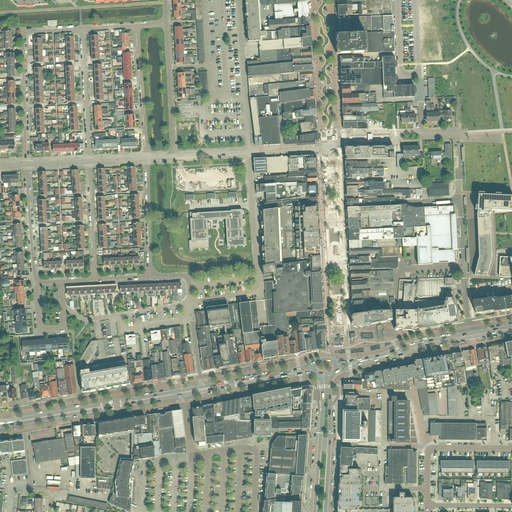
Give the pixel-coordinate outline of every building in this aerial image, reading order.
[(274,5),(275,20),(298,19),(310,18),(308,2),(294,3),(294,4),(274,5)] [(259,41),(278,40),(278,31),(266,32),(260,33),(258,3),(247,4),(247,6),(246,6),(246,14),(248,14),(248,16),(246,16),(246,17),(248,17),(248,19),(246,19),(247,27),(248,27),(249,29),(247,29),(248,36),(248,42),(259,41)] [(352,15),(391,15),(391,4),(366,5),(337,6),(338,17),(348,16),(352,16),(352,15)] [(173,18),(175,18),(182,18),(182,17),(183,17),(183,14),(190,14),(190,10),(187,10),(187,11),(174,12),(174,15),(173,15),(173,18)] [(393,16),(370,17),(371,33),(364,33),(363,34),(340,35),(340,38),(341,54),(364,53),(374,53),(387,53),(391,53),(391,52),(395,52),(394,40),(393,16)] [(360,31),(370,31),(370,17),(338,18),(338,25),(342,24),(342,23),(353,23),(353,24),(359,24),(359,31),(360,31)] [(278,27),(310,25),(310,18),(298,19),(275,20),(268,21),(269,27),(265,27),(265,29),(278,28),(278,27)] [(354,32),(354,33),(357,33),(357,31),(359,31),(359,24),(353,24),(353,23),(342,23),(342,24),(338,25),(339,28),(349,27),(352,27),(352,29),(354,32)] [(278,31),(278,40),(306,38),(306,37),(311,37),(310,27),(281,29),(281,31),(278,31)] [(311,37),(306,38),(278,40),(259,41),(260,54),(277,51),(312,49),(311,37)] [(129,44),(128,41),(114,41),(115,45),(119,45),(118,43),(119,43),(120,48),(117,48),(117,51),(118,51),(126,51),(126,48),(129,47),(130,47),(130,44),(129,44)] [(312,55),(312,49),(277,51),(260,54),(260,59),(257,59),(257,62),(277,59),(277,58),(286,57),(312,55)] [(248,66),(248,67),(274,65),(289,64),(312,62),(312,55),(286,57),(277,58),(277,59),(257,62),(247,62),(248,66)] [(341,85),(341,87),(369,85),(369,86),(383,85),(384,98),(414,97),(414,95),(415,94),(416,93),(416,92),(416,91),(416,90),(416,89),(415,89),(414,87),(414,85),(396,86),(396,83),(397,82),(397,81),(398,80),(398,79),(397,78),(397,77),(396,76),(395,75),(395,68),(396,67),(397,66),(397,65),(397,64),(396,63),(396,62),(395,61),(395,57),(382,58),(382,69),(378,69),(374,69),(373,69),(372,69),(372,68),(355,69),(350,69),(341,70),(341,85)] [(248,77),(313,71),(312,62),(289,64),(274,65),(248,67),(248,77)] [(280,93),(314,89),(313,71),(248,77),(250,98),(256,97),(277,96),(280,95),(280,93)] [(369,92),(369,86),(369,85),(341,87),(342,94),(369,92)] [(283,104),(315,100),(314,91),(314,89),(280,93),(280,95),(277,96),(256,97),(261,137),(262,145),(262,146),(280,145),(277,105),(283,104)] [(186,92),(179,93),(179,99),(182,99),(182,102),(188,101),(187,98),(186,98),(186,95),(192,94),(192,93),(193,93),(193,92),(188,92),(186,92)] [(342,104),(377,102),(376,93),(342,95),(342,104)] [(255,138),(261,137),(256,98),(250,98),(255,138)] [(283,104),(284,114),(298,112),(298,110),(315,108),(315,100),(283,104)] [(407,103),(407,108),(408,112),(408,115),(408,123),(411,122),(411,123),(412,123),(412,122),(416,122),(416,115),(415,115),(412,115),(411,111),(410,111),(410,106),(413,106),(413,103),(407,103)] [(440,122),(440,118),(439,113),(434,113),(434,105),(431,105),(430,105),(431,111),(432,110),(433,122),(440,122)] [(283,120),(285,120),(298,118),(304,118),(305,117),(315,116),(315,110),(301,111),(298,113),(298,112),(284,114),(283,114),(283,120)] [(439,113),(440,118),(445,118),(445,120),(448,120),(448,121),(450,121),(450,120),(451,120),(451,111),(444,111),(445,114),(441,114),(440,113),(439,113)] [(408,123),(408,115),(399,115),(399,118),(401,119),(401,123),(408,123)] [(298,118),(285,120),(286,125),(296,124),(300,124),(311,123),(311,124),(316,123),(315,116),(305,117),(304,118),(298,118)] [(343,129),(344,129),(346,129),(346,130),(351,130),(368,129),(367,122),(343,122),(343,129)] [(316,131),(316,123),(311,124),(311,123),(300,124),(301,133),(316,131)] [(128,131),(129,139),(129,148),(136,148),(136,146),(136,139),(132,139),(131,134),(135,134),(135,131),(128,131)] [(110,140),(110,149),(118,149),(117,141),(120,141),(119,132),(116,132),(116,140),(114,140),(113,137),(110,137),(110,140)] [(129,139),(122,140),(122,132),(119,132),(120,141),(122,141),(122,148),(129,148),(129,139)] [(284,145),(315,143),(316,142),(317,141),(316,133),(313,134),(284,138),(284,145)] [(5,150),(8,150),(8,135),(4,136),(5,139),(0,139),(1,151),(5,151),(5,150)] [(511,145),(460,143),(466,275),(474,275),(486,276),(511,277),(511,145)] [(431,158),(431,160),(431,164),(436,163),(436,160),(442,159),(445,158),(445,161),(451,160),(451,144),(445,144),(445,153),(442,153),(442,152),(429,153),(429,156),(430,157),(430,158),(431,158)] [(345,152),(345,160),(346,160),(362,159),(379,159),(394,158),(393,146),(349,147),(349,148),(349,149),(346,152),(345,152)] [(419,146),(412,147),(412,155),(416,155),(416,157),(419,157),(419,159),(423,158),(423,153),(419,153),(419,146)] [(412,155),(412,147),(403,147),(403,154),(397,154),(397,158),(397,168),(401,168),(401,158),(406,158),(406,156),(412,155)] [(317,169),(317,157),(310,157),(310,156),(290,157),(290,158),(288,158),(288,157),(287,157),(254,159),(254,174),(268,173),(291,171),(298,171),(298,170),(317,169)] [(380,167),(379,159),(362,159),(362,162),(357,162),(357,161),(353,162),(353,161),(345,161),(345,162),(345,168),(352,167),(372,167),(380,167)] [(190,171),(190,183),(231,182),(231,170),(211,171),(211,170),(190,171)] [(288,183),(287,183),(287,178),(287,175),(264,177),(264,184),(288,183)] [(347,191),(381,190),(382,181),(376,181),(363,182),(363,185),(348,186),(346,186),(347,191)] [(296,201),(317,199),(317,197),(318,197),(317,184),(307,185),(307,183),(298,184),(298,183),(288,183),(264,184),(256,185),(256,193),(266,192),(266,202),(293,199),(293,200),(292,200),(295,200),(296,201)] [(449,196),(448,183),(428,184),(428,197),(449,196)] [(372,198),(376,198),(376,194),(382,194),(383,195),(403,195),(403,196),(410,196),(410,190),(406,190),(402,190),(381,190),(347,191),(347,199),(372,198)] [(347,199),(347,207),(395,205),(395,197),(376,198),(372,198),(347,199)] [(295,200),(292,200),(265,204),(265,210),(282,208),(297,206),(298,207),(318,204),(317,199),(296,201),(295,200)] [(282,208),(265,210),(260,211),(261,236),(262,246),(261,246),(262,251),(262,253),(271,252),(296,249),(307,249),(307,248),(320,246),(319,239),(319,228),(319,220),(318,204),(298,207),(297,206),(282,208)] [(402,247),(417,246),(418,265),(432,265),(432,263),(455,262),(454,250),(453,250),(451,215),(454,215),(454,206),(424,208),(424,207),(411,208),(410,207),(409,207),(408,207),(407,207),(406,205),(400,206),(400,205),(347,208),(349,241),(349,249),(362,248),(375,248),(375,247),(378,247),(398,246),(402,246),(402,247)] [(11,215),(11,214),(20,213),(20,207),(14,207),(14,210),(11,210),(11,212),(8,212),(9,215),(10,215),(11,215)] [(234,210),(231,210),(231,211),(220,212),(212,212),(200,213),(200,212),(197,212),(189,213),(191,238),(191,241),(189,241),(189,249),(208,248),(207,220),(225,219),(227,247),(246,246),(246,238),(243,238),(243,235),(242,210),(234,210)] [(320,247),(320,246),(307,248),(307,249),(296,249),(271,252),(262,253),(262,265),(272,264),(281,263),(302,260),(302,259),(308,259),(310,257),(320,256),(320,247)] [(398,256),(398,246),(378,247),(375,247),(375,248),(362,248),(349,249),(349,256),(350,256),(378,255),(378,256),(379,258),(398,256)] [(18,258),(24,258),(23,252),(17,252),(16,251),(14,251),(14,256),(12,256),(12,257),(6,258),(6,259),(18,259),(18,258)] [(372,256),(378,256),(378,255),(350,256),(350,263),(370,263),(371,263),(370,256),(372,256)] [(272,264),(262,265),(263,275),(272,274),(273,276),(321,269),(320,256),(310,257),(308,259),(302,259),(302,260),(281,263),(272,264)] [(398,263),(398,256),(379,258),(378,256),(372,256),(370,256),(371,263),(370,263),(370,264),(396,263),(398,263)] [(16,272),(16,270),(24,270),(24,264),(18,264),(18,267),(15,267),(16,269),(13,269),(13,272),(16,272)] [(273,296),(273,299),(273,302),(274,306),(274,309),(274,312),(274,314),(286,313),(296,313),(319,311),(323,311),(322,296),(322,287),(321,269),(273,276),(274,281),(275,285),(275,288),(276,292),(272,293),(273,296)] [(453,282),(452,278),(419,279),(415,298),(413,308),(417,308),(417,318),(419,328),(456,322),(455,316),(456,314),(456,312),(456,310),(456,309),(455,307),(454,305),(453,304),(453,295),(451,295),(451,291),(445,291),(445,285),(451,285),(451,282),(453,282)] [(418,328),(416,318),(416,308),(412,308),(418,279),(417,280),(399,280),(397,310),(395,311),(395,320),(396,327),(395,327),(394,328),(394,329),(395,330),(395,331),(396,331),(397,331),(398,331),(398,330),(398,329),(402,329),(402,331),(405,330),(408,330),(410,331),(411,329),(414,329),(418,328)] [(9,289),(12,289),(12,286),(9,286),(9,280),(3,281),(3,287),(9,287),(9,289)] [(370,283),(370,282),(351,283),(351,288),(351,290),(370,289),(370,290),(393,289),(393,282),(370,283)] [(363,298),(365,297),(370,297),(370,298),(380,298),(394,298),(393,289),(370,290),(364,290),(351,291),(352,299),(363,298)] [(16,297),(13,298),(13,301),(16,301),(16,299),(18,299),(24,298),(24,292),(15,293),(16,297)] [(511,308),(511,295),(477,301),(476,295),(476,297),(472,298),(473,308),(474,308),(475,313),(493,310),(493,311),(511,308)] [(352,300),(352,306),(364,305),(364,303),(371,303),(371,305),(380,305),(380,298),(370,298),(370,297),(365,297),(365,299),(352,300)] [(360,312),(353,313),(353,314),(352,314),(353,327),(354,327),(355,328),(363,327),(364,326),(365,326),(365,325),(370,324),(378,323),(377,323),(379,322),(380,323),(387,321),(391,320),(392,320),(392,319),(391,310),(392,310),(392,305),(390,305),(390,304),(394,304),(394,305),(395,305),(394,298),(380,298),(380,305),(380,307),(380,311),(369,312),(364,313),(364,312),(360,312)] [(243,334),(247,363),(256,361),(254,349),(253,332),(252,327),(252,323),(251,320),(251,316),(251,313),(250,309),(250,305),(249,302),(239,303),(242,329),(242,334),(243,334)] [(235,337),(239,364),(245,363),(242,337),(241,337),(240,329),(241,329),(240,323),(241,323),(239,303),(229,305),(231,315),(232,323),(234,334),(234,337),(235,337)] [(207,308),(210,331),(231,328),(228,305),(207,308)] [(364,305),(352,306),(352,313),(353,313),(360,312),(364,312),(364,313),(369,312),(380,311),(380,307),(380,305),(364,306),(364,305)] [(206,341),(210,370),(215,369),(212,352),(210,334),(209,332),(210,332),(210,331),(207,308),(206,308),(207,311),(202,311),(203,316),(205,331),(206,341)] [(196,316),(200,342),(206,341),(205,331),(203,316),(202,311),(195,312),(196,316)] [(324,316),(323,311),(319,311),(296,313),(296,316),(297,319),(310,318),(324,317),(324,316)] [(286,333),(286,332),(286,331),(287,331),(287,332),(288,332),(288,333),(286,316),(286,313),(274,314),(274,316),(274,319),(275,322),(275,325),(278,357),(287,355),(287,354),(288,352),(288,346),(287,344),(288,344),(287,335),(286,335),(286,333)] [(299,326),(302,326),(308,325),(312,325),(311,323),(314,325),(317,324),(317,326),(325,325),(324,318),(297,320),(297,326),(299,326)] [(278,357),(275,325),(269,326),(260,327),(259,326),(259,331),(260,338),(262,360),(278,357)] [(306,352),(310,351),(309,336),(311,336),(310,332),(309,332),(309,331),(308,325),(302,326),(303,332),(303,333),(306,352)] [(173,328),(175,340),(179,371),(179,370),(180,375),(186,374),(185,365),(184,364),(184,362),(185,362),(184,352),(182,341),(183,341),(181,327),(173,328)] [(175,340),(173,328),(167,329),(167,330),(168,341),(175,340)] [(169,351),(168,341),(167,330),(160,330),(160,331),(161,340),(162,350),(162,351),(164,372),(165,378),(172,377),(170,365),(170,360),(169,351)] [(152,341),(161,340),(160,331),(150,332),(152,341)] [(262,360),(260,338),(259,331),(253,332),(254,349),(256,361),(262,360)] [(298,343),(297,331),(293,331),(294,341),(293,341),(292,337),(291,337),(291,341),(289,341),(289,346),(290,354),(299,353),(298,344),(298,343)] [(216,368),(223,367),(222,359),(221,360),(217,340),(217,333),(211,334),(213,352),(216,368)] [(222,359),(223,367),(230,366),(225,339),(225,335),(217,336),(217,333),(217,340),(221,360),(222,359)] [(326,347),(325,333),(316,334),(318,350),(325,348),(326,347)] [(225,339),(230,366),(238,364),(234,337),(234,334),(225,335),(225,339)] [(125,336),(126,345),(136,344),(135,335),(125,336)] [(82,393),(130,384),(127,366),(125,366),(124,360),(89,366),(89,364),(94,355),(99,354),(99,350),(96,348),(98,346),(97,340),(91,342),(79,360),(82,393)] [(179,371),(175,340),(168,341),(169,351),(170,351),(171,354),(175,354),(175,355),(174,355),(174,356),(170,357),(173,376),(179,375),(179,371)] [(210,370),(206,341),(200,342),(200,343),(199,343),(200,348),(203,371),(210,370)] [(192,351),(191,342),(190,342),(185,342),(186,345),(184,345),(183,344),(184,352),(186,352),(187,355),(191,354),(190,351),(192,351)] [(497,346),(500,366),(500,367),(504,367),(503,366),(506,366),(504,349),(503,344),(497,345),(497,346)] [(497,346),(487,347),(488,350),(491,372),(500,371),(500,366),(497,346)] [(483,359),(481,348),(477,349),(479,364),(481,364),(482,370),(486,369),(486,366),(486,365),(485,365),(485,361),(484,361),(484,359),(483,359)] [(477,365),(475,350),(462,352),(464,362),(465,368),(466,371),(465,371),(468,385),(478,384),(477,373),(472,374),(471,367),(476,366),(475,365),(477,365)] [(154,353),(154,354),(155,362),(156,365),(155,365),(157,377),(158,379),(165,378),(164,372),(162,351),(159,351),(161,362),(162,362),(162,363),(159,363),(159,361),(158,362),(157,353),(154,353)] [(191,355),(191,354),(187,355),(186,352),(184,352),(185,362),(185,363),(186,364),(187,374),(194,373),(194,372),(195,372),(192,354),(191,355)] [(150,357),(150,360),(150,361),(151,366),(152,380),(157,379),(158,379),(157,377),(155,365),(156,365),(155,362),(154,354),(154,353),(152,353),(152,357),(150,357)] [(465,377),(461,353),(452,354),(453,360),(451,360),(452,365),(451,365),(452,370),(452,369),(453,369),(454,369),(455,378),(456,378),(457,385),(466,384),(465,377)] [(444,355),(447,369),(447,372),(453,372),(452,369),(452,370),(451,365),(452,365),(451,360),(451,354),(444,355)] [(130,384),(145,381),(142,361),(141,355),(137,356),(137,361),(134,361),(134,359),(128,360),(128,366),(127,366),(130,384)] [(422,359),(424,368),(426,381),(427,391),(447,388),(447,416),(455,416),(455,386),(453,377),(448,378),(447,372),(447,369),(444,355),(437,356),(437,357),(430,358),(422,359)] [(403,367),(388,370),(392,390),(410,391),(408,381),(414,380),(415,387),(418,389),(422,411),(423,411),(424,416),(438,416),(436,397),(435,393),(427,394),(427,391),(426,381),(424,368),(422,359),(414,361),(414,365),(410,366),(403,367)] [(142,361),(145,381),(151,380),(149,361),(150,361),(150,360),(142,361)] [(57,379),(58,379),(60,396),(67,395),(65,380),(65,378),(63,361),(55,362),(57,379)] [(77,394),(73,365),(64,366),(66,381),(67,380),(69,395),(77,394)] [(376,390),(392,390),(388,370),(373,372),(376,390)] [(367,389),(376,390),(373,372),(364,374),(365,379),(367,389)] [(58,397),(58,396),(56,381),(53,382),(53,377),(48,377),(49,386),(50,386),(51,395),(51,398),(58,397)] [(38,378),(33,379),(34,389),(33,389),(35,399),(41,398),(41,397),(38,378)] [(361,381),(344,381),(343,389),(361,389),(361,381)] [(300,404),(310,404),(311,387),(309,385),(302,387),(300,404)] [(290,389),(254,396),(241,398),(240,415),(253,413),(254,413),(254,437),(271,436),(271,429),(277,429),(277,421),(294,421),(293,418),(293,415),(292,415),(291,395),(292,395),(293,409),(298,409),(297,405),(300,405),(300,404),(302,387),(292,388),(292,389),(290,389)] [(28,392),(27,392),(28,398),(29,398),(30,400),(35,399),(33,389),(28,390),(28,392)] [(345,410),(370,411),(370,399),(357,398),(358,393),(345,392),(345,399),(346,399),(346,402),(345,402),(345,410)] [(391,401),(389,401),(388,442),(408,442),(408,438),(408,427),(408,402),(400,401),(398,397),(396,397),(396,396),(391,396),(391,401)] [(223,404),(223,409),(223,417),(224,417),(223,435),(223,442),(252,437),(252,420),(240,420),(240,415),(241,398),(240,398),(240,400),(236,399),(236,400),(231,400),(231,401),(227,401),(227,402),(223,402),(223,403),(223,404)] [(209,423),(207,423),(205,424),(206,437),(221,435),(223,435),(224,417),(223,417),(223,409),(223,404),(223,403),(223,402),(216,403),(213,404),(213,414),(213,419),(213,423),(209,423)] [(511,429),(511,402),(500,402),(500,429),(511,429)] [(206,445),(206,444),(202,406),(193,408),(194,420),(193,420),(194,438),(195,442),(198,441),(199,445),(201,445),(203,445),(204,445),(206,445)] [(308,415),(309,409),(298,409),(293,409),(293,415),(293,418),(308,418),(308,415)] [(172,412),(175,437),(175,438),(175,440),(176,454),(186,452),(181,410),(172,412)] [(370,411),(345,410),(342,410),(342,442),(375,443),(375,437),(380,437),(381,411),(370,411)] [(172,412),(157,414),(159,433),(160,455),(175,453),(173,427),(172,422),(173,422),(172,417),(172,412)] [(145,416),(135,417),(135,445),(134,460),(160,456),(160,455),(159,433),(157,414),(147,415),(147,416),(145,416)] [(98,425),(95,425),(95,437),(95,459),(95,477),(97,478),(97,488),(113,489),(112,495),(109,503),(128,511),(131,503),(133,478),(130,476),(133,465),(134,461),(134,460),(135,445),(135,417),(132,418),(102,423),(102,422),(98,423),(98,425)] [(277,421),(277,429),(308,428),(308,418),(293,418),(294,421),(277,421)] [(441,436),(441,423),(430,423),(430,436),(440,436),(441,436)] [(475,424),(441,423),(441,436),(440,436),(440,440),(475,441),(486,441),(486,424),(475,424)] [(80,445),(80,446),(81,456),(81,459),(81,464),(81,479),(95,479),(95,477),(95,459),(95,437),(95,425),(83,425),(83,426),(83,437),(84,437),(84,445),(81,445),(80,445)] [(511,440),(511,429),(500,429),(500,433),(509,433),(509,441),(511,440)] [(72,433),(67,434),(66,438),(33,443),(36,463),(68,458),(69,466),(81,464),(81,459),(81,456),(80,446),(75,446),(74,446),(72,433)] [(221,435),(206,437),(206,444),(222,442),(221,435)] [(271,445),(269,474),(278,474),(280,442),(292,443),(292,442),(297,442),(295,475),(304,476),(306,442),(307,435),(277,436),(271,445)] [(0,451),(1,452),(1,453),(25,451),(24,440),(22,440),(22,439),(14,440),(14,441),(10,442),(10,440),(2,441),(2,442),(0,442),(0,451)] [(337,501),(337,511),(362,511),(362,510),(358,509),(358,493),(360,493),(360,476),(361,476),(361,469),(349,469),(349,466),(352,466),(352,459),(356,459),(356,454),(377,455),(378,449),(355,447),(355,448),(341,447),(339,467),(339,469),(339,483),(338,483),(338,501),(337,501)] [(407,484),(416,484),(416,467),(416,452),(413,452),(412,450),(412,449),(388,450),(388,467),(385,467),(385,484),(407,484)] [(28,474),(26,460),(11,461),(13,476),(28,474)] [(304,476),(269,474),(266,473),(264,499),(274,498),(274,494),(281,495),(281,492),(286,492),(286,486),(291,486),(290,495),(302,494),(304,476)] [(473,487),(467,487),(467,498),(474,498),(474,495),(477,496),(477,482),(473,481),(473,487)] [(450,498),(451,498),(453,498),(453,489),(442,489),(442,483),(438,483),(438,489),(438,490),(441,491),(441,492),(441,494),(442,494),(442,498),(450,498)] [(465,496),(465,483),(461,483),(460,488),(458,488),(458,487),(455,487),(455,492),(457,493),(457,499),(462,499),(462,496),(465,496)] [(492,483),(483,483),(483,487),(480,487),(480,499),(487,499),(487,495),(492,495),(492,483)] [(511,495),(511,484),(501,484),(501,487),(497,487),(497,499),(504,499),(504,495),(511,495)] [(408,493),(399,493),(399,498),(393,498),(393,511),(390,511),(412,511),(413,507),(415,507),(415,503),(413,503),(413,498),(408,498),(408,493)] [(68,502),(106,509),(107,504),(69,496),(68,502)] [(300,511),(301,502),(280,501),(281,499),(264,501),(263,511),(300,511)]
